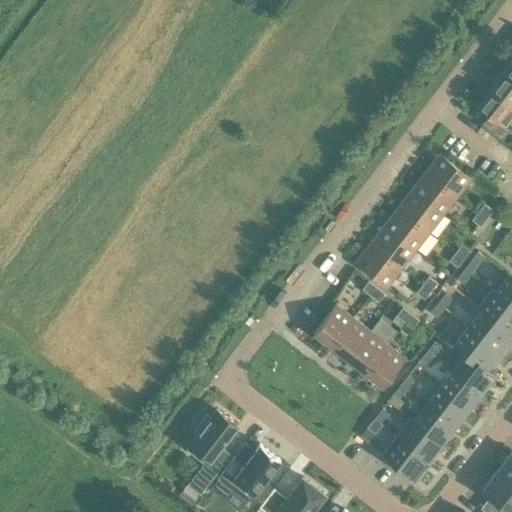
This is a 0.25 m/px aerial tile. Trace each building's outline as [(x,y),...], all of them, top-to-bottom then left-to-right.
[(511,77),(511,58),(503,70),(511,77)] [(511,77),(503,70),(489,88),(511,104),(511,77)] [(511,117),(511,104),(489,88),(476,105),(488,115),(481,124),(501,140),(509,130),(505,127),(511,117)] [(439,153),(425,171),(457,196),(471,177),(439,153)] [(443,214),(457,196),(425,171),(411,189),(443,214)] [(429,232),(443,214),(411,189),(397,207),(429,232)] [(478,212),(486,218),(493,209),(484,203),(478,212)] [(415,250),(429,232),(397,207),(383,225),(415,250)] [(486,218),(478,212),(472,219),(480,226),(486,218)] [(401,268),(415,250),(383,225),(369,243),(401,268)] [(401,268),(369,243),(355,262),(387,286),(401,268)] [(455,252),(463,258),(470,250),(461,244),(455,252)] [(463,258),(455,252),(449,260),(457,266),(463,258)] [(471,258),(464,268),(470,273),(478,263),(471,258)] [(470,273),(464,268),(456,277),(463,282),(470,273)] [(511,303),(511,275),(509,274),(496,291),(511,303)] [(424,280),(422,284),(430,290),(437,282),(428,275),(424,280)] [(362,288),(370,294),(376,286),(368,280),(362,288)] [(430,290),(422,284),(416,292),(424,298),(430,290)] [(376,286),(370,294),(378,301),(384,292),(376,286)] [(511,333),(511,303),(496,291),(492,288),(477,306),(481,309),(511,333)] [(445,292),(437,302),(444,307),(451,297),(445,292)] [(444,307),(437,302),(430,311),(436,316),(444,307)] [(313,332),(330,345),(352,317),(335,303),(313,332)] [(396,315),(404,321),(411,313),(402,306),(396,315)] [(468,326),(501,351),(511,336),(511,333),(481,309),(468,326)] [(411,313),(404,321),(412,327),(419,319),(411,313)] [(330,345),(348,358),(370,330),(352,317),(330,345)] [(501,351),(468,326),(455,343),(466,353),(467,351),(488,367),(501,351)] [(348,358),(365,372),(387,343),(370,330),(348,358)] [(434,340),(427,349),(433,354),(441,345),(434,340)] [(387,343),(365,372),(382,385),(404,357),(387,343)] [(433,354),(427,349),(419,359),(426,364),(433,354)] [(482,392),(496,374),(488,367),(467,351),(466,353),(453,370),(482,392)] [(453,370),(440,387),(468,409),(482,392),(453,370)] [(408,374),(400,383),(407,388),(414,379),(408,374)] [(407,388),(400,383),(393,393),(399,398),(407,388)] [(440,387),(427,404),(455,426),(468,409),(440,387)] [(427,404),(414,420),(443,442),(455,426),(427,404)] [(381,408),(374,417),(380,422),(388,413),(381,408)] [(198,432),(185,448),(203,462),(187,483),(200,493),(231,453),(221,446),(237,425),(216,409),(210,417),(206,414),(194,429),(198,432)] [(380,422),(374,417),(366,427),(374,433),(382,424),(380,422)] [(396,435),(428,460),(443,442),(414,420),(410,417),(396,435)] [(428,460),(396,435),(383,452),(415,477),(428,460)] [(237,456),(221,478),(251,501),(284,459),(262,443),(247,463),(237,456)] [(511,449),(511,450),(497,468),(511,479),(511,449)] [(511,511),(511,479),(497,468),(482,487),(502,504),(495,511),(511,511)] [(308,511),(324,492),(302,476),(286,496),(274,487),(259,506),(267,511),(308,511)] [(187,483),(179,494),(191,503),(200,493),(187,483)]
